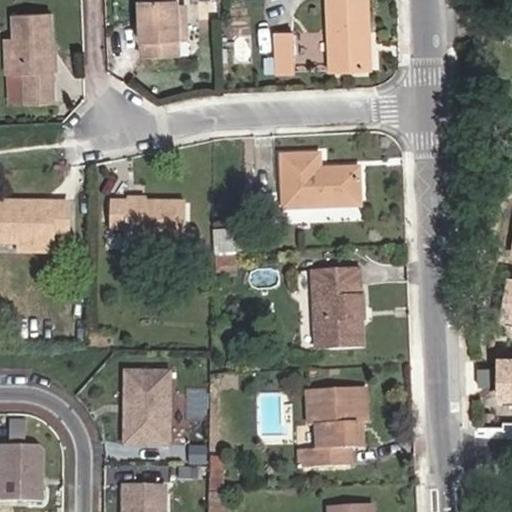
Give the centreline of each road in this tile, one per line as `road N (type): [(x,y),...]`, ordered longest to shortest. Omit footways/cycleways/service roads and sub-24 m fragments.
road 1 (residential): [(431,106),(444,447)]
road 2 (residential): [(431,106),(220,115),(120,135)]
road 3 (residential): [(84,511),(85,454),(76,428),(39,394),(0,393)]
